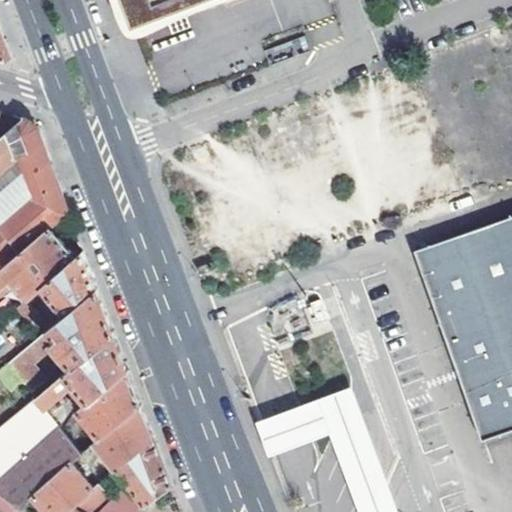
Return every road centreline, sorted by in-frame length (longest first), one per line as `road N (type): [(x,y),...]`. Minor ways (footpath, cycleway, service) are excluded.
road 1 (residential): [(501,0),(110,154)]
road 2 (secondary): [(238,511),(110,154)]
road 3 (secondary): [(100,130),(100,87),(67,0)]
